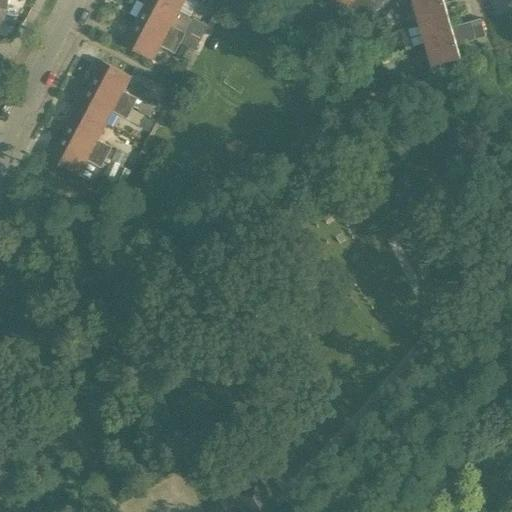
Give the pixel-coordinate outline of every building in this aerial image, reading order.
[(0,0),(0,25),(6,26),(11,0),(0,0)] [(158,0),(146,0),(136,20),(181,43),(186,32),(193,19),(179,11),(158,0)] [(203,0),(158,0),(179,11),(184,0),(192,0),(201,4),(203,0)] [(207,0),(204,7),(214,12),(219,2),(214,0),(207,0)] [(366,19),(379,0),(353,0),(349,7),(366,19)] [(412,0),(431,65),(460,57),(443,0),(412,0)] [(466,42),(485,36),(480,18),(461,24),(466,42)] [(175,53),(181,43),(136,20),(123,44),(153,60),(161,45),(175,53)] [(186,32),(181,43),(194,50),(200,39),(186,32)] [(176,57),(187,63),(193,52),(182,46),(176,57)] [(102,59),(89,84),(133,107),(138,97),(124,90),(131,75),(102,59)] [(133,107),(89,84),(76,109),(105,125),(112,111),(127,119),(133,107)] [(143,99),(138,109),(149,115),(154,105),(143,99)] [(105,125),(76,109),(63,134),(107,157),(113,147),(98,139),(105,125)] [(144,115),(139,124),(148,129),(153,121),(144,115)] [(102,168),(107,157),(63,134),(50,159),(79,174),(87,160),(102,168)] [(134,140),(130,148),(139,153),(143,145),(134,140)] [(277,511),(279,511),(272,500),(271,501),(267,494),(264,489),(257,478),(235,493),(242,504),(246,501),(249,506),(253,511),(277,511)]
